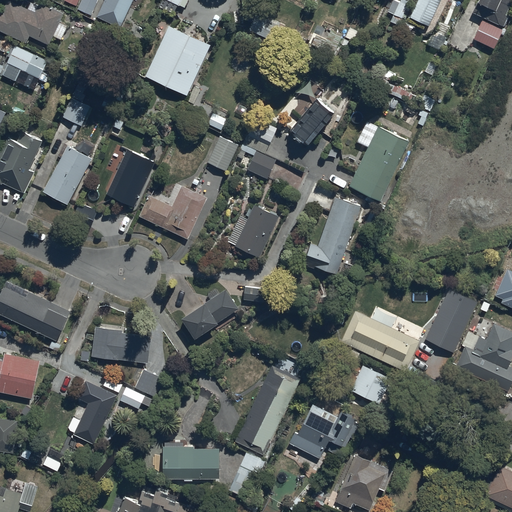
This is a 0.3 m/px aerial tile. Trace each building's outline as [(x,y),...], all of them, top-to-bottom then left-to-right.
[(0,5),(0,26),(27,39),(30,32),(50,41),(54,32),(62,36),(69,22),(60,18),(65,9),(46,0),(40,0),(40,2),(36,0),(32,0),(30,5),(19,0),(6,0),(3,7),(0,5)] [(96,0),(80,0),(78,6),(91,12),(96,0)] [(132,0),(103,0),(98,12),(121,24),(132,0)] [(161,0),(160,3),(174,10),(180,1),(185,4),(187,0),(161,0)] [(393,10),(390,18),(398,22),(402,14),(405,16),(411,4),(403,0),(391,0),(388,8),(393,10)] [(439,0),(416,0),(410,13),(429,22),(439,0)] [(477,0),(473,9),(504,23),(508,12),(506,11),(510,0),(477,0)] [(257,11),(249,27),(276,40),(284,24),(257,11)] [(482,18),(473,36),(494,46),(502,27),(482,18)] [(170,21),(146,70),(188,90),(184,97),(195,102),(202,87),(193,83),(213,42),(170,21)] [(49,56),(15,41),(8,59),(9,59),(3,72),(16,77),(21,66),(40,75),(49,56)] [(436,97),(424,91),(420,99),(423,101),(422,104),(430,108),(436,97)] [(77,99),(70,95),(65,105),(68,107),(65,113),(82,122),(91,104),(78,97),(77,99)] [(297,123),(290,131),(307,145),(331,117),(326,113),(328,111),(320,104),(318,105),(315,103),(309,110),(309,111),(306,114),(306,113),(299,120),(301,122),(298,124),(297,123)] [(253,154),(247,167),(267,176),(276,158),(264,152),(278,125),(255,114),(239,147),(253,154)] [(409,138),(367,118),(357,138),(368,143),(349,182),(381,197),(409,138)] [(8,134),(0,149),(0,179),(2,181),(3,179),(23,189),(34,169),(29,166),(45,135),(26,126),(19,139),(8,134)] [(219,133),(209,158),(227,166),(238,142),(219,133)] [(69,141),(44,187),(68,201),(94,155),(69,141)] [(127,148),(123,156),(108,189),(136,202),(156,158),(127,146),(127,148)] [(173,203),(149,192),(139,213),(190,236),(209,194),(183,182),(173,203)] [(362,203),(336,193),(317,243),(314,242),(310,240),(304,258),(336,270),(362,203)] [(99,208),(79,200),(72,218),(91,226),(99,208)] [(241,213),(229,237),(260,253),(280,213),(255,200),(247,216),(241,213)] [(360,252),(348,246),(343,257),(355,263),(360,252)] [(511,267),(507,265),(495,292),(503,295),(501,299),(511,303),(511,267)] [(0,291),(0,309),(57,337),(71,308),(7,277),(0,291)] [(242,290),(242,297),(264,299),(266,285),(245,283),(245,290),(242,290)] [(181,311),(182,312),(195,332),(219,316),(220,318),(239,305),(226,285),(206,298),(205,296),(181,311)] [(448,288),(426,337),(455,350),(477,301),(448,288)] [(372,314),(355,306),(341,338),(406,367),(420,336),(392,323),(396,314),(377,305),(372,314)] [(511,326),(493,318),(486,334),(479,331),(473,345),(465,341),(459,354),(511,378),(511,377),(511,363),(508,362),(511,354),(511,326)] [(96,324),(92,353),(149,360),(152,332),(123,329),(123,327),(96,324)] [(0,356),(0,387),(33,395),(41,357),(6,350),(4,358),(0,356)] [(392,374),(362,360),(349,385),(379,400),(392,374)] [(236,437),(263,451),(301,375),(273,362),(236,437)] [(144,365),(135,384),(156,393),(165,375),(144,365)] [(89,400),(74,431),(95,441),(118,392),(87,377),(79,395),(89,400)] [(294,427),(289,438),(320,454),(330,435),(341,441),(357,410),(342,402),(337,413),(313,400),(298,429),(294,427)] [(19,416),(0,413),(0,447),(14,449),(19,416)] [(371,444),(362,441),(359,450),(354,448),(335,500),(351,506),(353,500),(370,507),(376,489),(383,492),(393,465),(371,457),(371,455),(368,454),(371,444)] [(196,442),(164,442),(164,475),(185,475),(185,478),(193,478),(193,476),(219,476),(219,447),(196,447),(196,442)] [(248,497),(265,458),(264,457),(264,456),(246,448),(228,488),(248,497)] [(486,492),(511,504),(511,467),(500,462),(486,492)] [(0,511),(17,511),(20,504),(31,508),(39,482),(27,479),(24,490),(7,485),(5,492),(0,490),(0,511)] [(194,511),(197,505),(180,499),(180,496),(170,493),(172,488),(159,484),(158,488),(145,484),(141,496),(125,491),(118,511),(194,511)] [(320,498),(324,489),(317,486),(312,498),(323,504),(325,500),(320,498)] [(297,494),(288,505),(295,510),(304,500),(297,494)]
